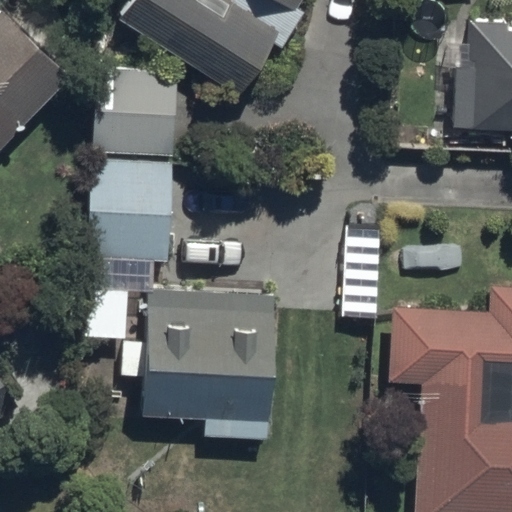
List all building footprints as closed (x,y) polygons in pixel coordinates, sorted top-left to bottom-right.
[(116,0),(110,10),(240,86),(270,34),(278,38),(300,0),(116,0)] [(0,157),(74,77),(0,10),(0,157)] [(449,130),(511,132),(511,28),(453,26),(449,130)] [(89,143),(170,146),(173,59),(92,56),(89,143)] [(376,218),(343,217),(340,311),(373,312),(376,218)] [(401,511),(511,511),(511,282),(415,277),(401,511)] [(141,293),(138,427),(279,431),(283,297),(141,293)] [(0,404),(16,394),(0,367),(0,404)]
